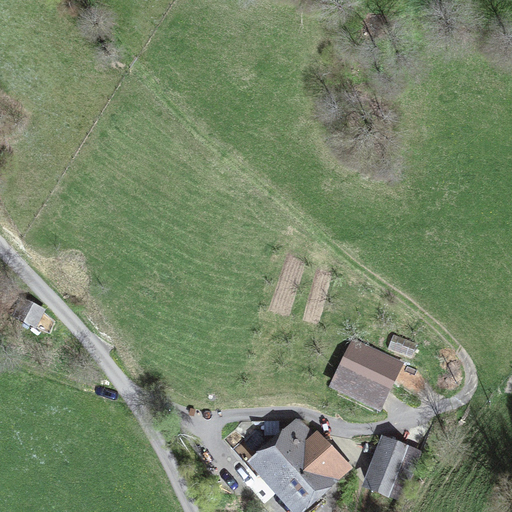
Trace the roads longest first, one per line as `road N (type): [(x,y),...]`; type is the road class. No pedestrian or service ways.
road 1 (track): [(128,392),(202,416),(282,412),(368,428),(463,399),(468,365),(202,140),(81,0)]
road 2 (track): [(0,247),(128,392),(192,511)]
